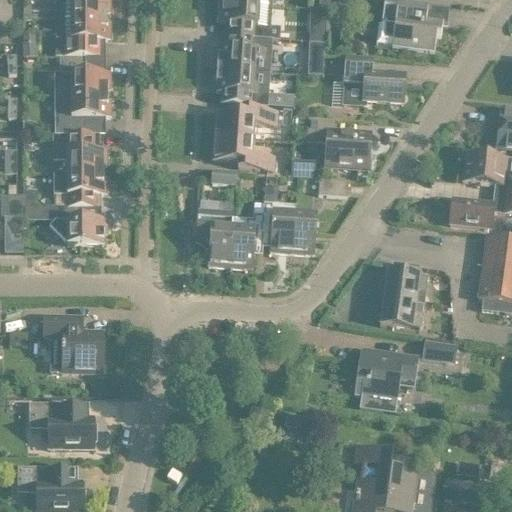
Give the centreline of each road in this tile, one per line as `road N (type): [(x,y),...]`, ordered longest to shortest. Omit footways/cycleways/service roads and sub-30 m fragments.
road 1 (unclassified): [(157,310),(263,313),(309,297),(511,8)]
road 2 (residential): [(142,290),(146,0)]
road 3 (unclassified): [(127,511),(164,350),(157,310)]
road 4 (residential): [(142,290),(0,286)]
